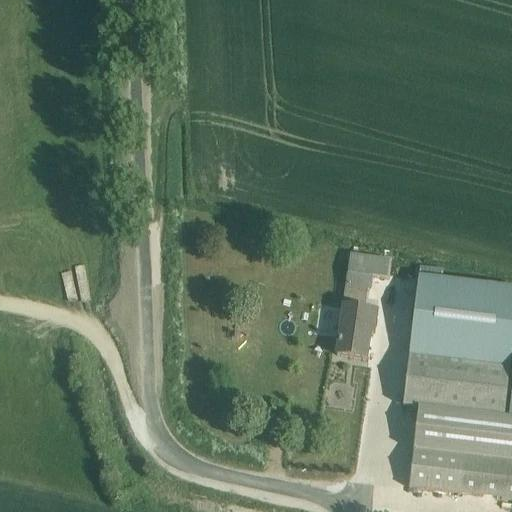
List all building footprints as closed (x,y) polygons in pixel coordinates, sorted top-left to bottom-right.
[(195,218),(192,234),(203,235),(205,220),(195,218)] [(257,247),(258,227),(242,226),(240,246),(257,247)] [(208,278),(208,260),(191,260),(190,277),(208,278)] [(350,260),(336,357),(365,361),(369,336),(372,337),(376,313),(363,311),(366,292),(368,293),(370,279),(384,281),(386,266),(350,260)] [(426,267),(425,274),(435,276),(436,269),(426,267)] [(408,359),(402,407),(417,409),(503,420),(509,371),(511,344),(511,290),(418,279),(408,359)] [(58,366),(53,393),(63,394),(67,368),(58,366)] [(503,420),(417,409),(408,489),(457,495),(511,501),(511,420),(508,420),(503,420)]
